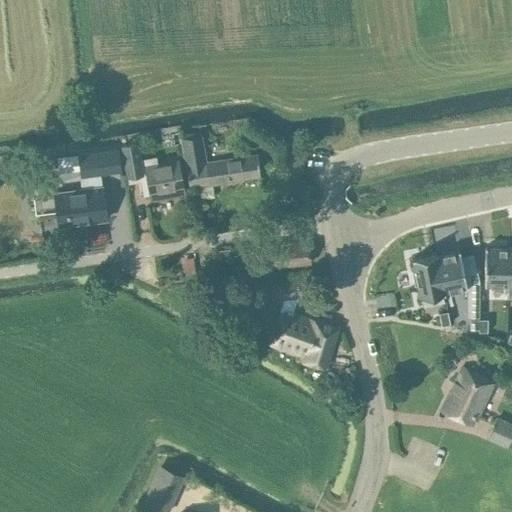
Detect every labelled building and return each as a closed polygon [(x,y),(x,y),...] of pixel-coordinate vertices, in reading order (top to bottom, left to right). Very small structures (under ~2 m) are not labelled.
[(185,167),(189,187),(260,176),(256,155),(205,163),(201,136),(180,139),(184,167),(185,167)] [(121,145),(126,178),(132,177),(143,175),(140,160),(138,143),(121,145)] [(54,193),(58,226),(107,219),(102,187),(100,175),(121,172),(118,148),(77,153),(80,177),(81,178),(83,189),(54,193)] [(157,157),(140,160),(143,175),(132,177),(133,182),(142,181),(145,195),(150,194),(151,201),(184,195),(177,160),(158,164),(157,157)] [(307,242),(250,247),(252,269),(310,263),(307,242)] [(484,285),(508,285),(509,247),(485,247),(484,285)] [(216,251),(217,260),(229,258),(228,249),(216,251)] [(436,255),(443,292),(444,292),(467,287),(459,250),(437,254),(436,255)] [(443,293),(443,292),(436,255),(437,254),(436,253),(412,258),(415,273),(412,273),(415,285),(417,285),(420,299),(443,294),(443,293)] [(183,259),(185,275),(194,274),(193,258),(183,259)] [(213,299),(234,296),(232,282),(212,285),(213,299)] [(441,326),(450,324),(447,311),(439,313),(441,326)] [(304,361),(323,368),(336,329),(291,314),(289,320),(275,315),(265,344),(305,357),(304,361)] [(470,329),(479,329),(479,319),(479,316),(470,316),(470,329)] [(479,319),(479,329),(479,332),(487,332),(487,319),(479,319)] [(441,411),(472,426),(475,420),(476,420),(494,382),(463,366),(441,411)] [(511,449),(511,438),(511,435),(511,424),(497,418),(488,438),(511,449)] [(172,498),(151,489),(150,493),(146,492),(142,501),(146,502),(145,504),(162,511),(167,511),(173,499),(172,498)] [(446,493),(440,511),(461,511),(465,499),(446,493)] [(465,499),(461,511),(481,511),(483,504),(465,499)]
